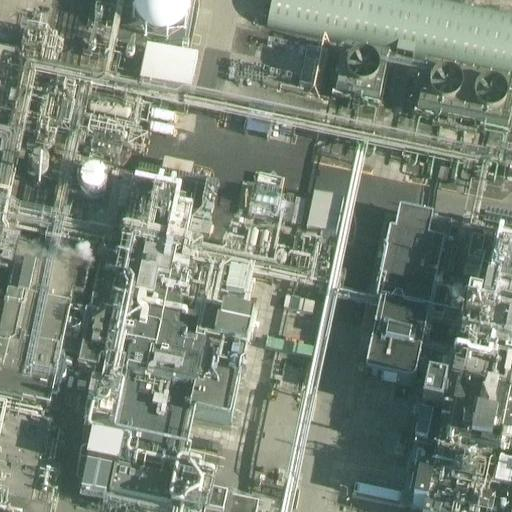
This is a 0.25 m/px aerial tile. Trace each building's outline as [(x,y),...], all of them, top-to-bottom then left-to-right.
[(185,9),(185,7),(185,3),(183,0),(130,0),(129,3),(129,7),(129,9),(129,12),(130,16),(131,20),(133,24),(134,25),(135,27),(138,30),(142,33),(144,34),(147,36),(149,36),(154,37),(158,37),(162,37),(166,36),(168,35),(172,33),(175,31),(177,29),(178,28),(181,24),(183,21),(184,19),(184,17),(185,14),(185,12),(185,9)] [(511,16),(432,0),(268,0),(264,24),(511,76),(511,16)] [(197,60),(146,50),(138,85),(190,96),(197,60)] [(0,51),(0,132),(2,132),(18,55),(0,51)] [(344,53),(335,97),(379,107),(388,63),(344,53)] [(411,115),(432,120),(430,129),(475,138),(476,130),(503,136),(511,91),(511,87),(420,69),(411,115)] [(31,172),(31,173),(31,174),(31,176),(32,178),(33,179),(35,180),(36,181),(38,182),(39,182),(41,182),(42,181),(43,181),(45,179),(46,178),(47,177),(47,176),(48,174),(48,173),(48,172),(48,171),(47,170),(46,168),(45,167),(44,166),(42,165),(41,165),(39,165),(38,165),(36,165),(35,166),(33,167),(32,168),(32,169),(31,171),(31,172)] [(105,184),(105,183),(104,181),(103,179),(102,178),(100,177),(98,176),(96,175),(93,175),(91,175),(89,175),(86,176),(84,177),(83,179),(82,180),(81,181),(80,183),(80,184),(79,185),(79,186),(79,188),(79,190),(80,192),(80,193),(81,195),(83,197),(83,198),(85,199),(87,200),(89,201),(93,202),(95,201),(97,201),(100,200),(100,199),(102,197),(103,196),(104,195),(105,192),(106,191),(106,189),(106,187),(105,184)] [(147,511),(170,511),(190,421),(230,429),(251,327),(221,321),(220,325),(215,324),(221,298),(224,299),(224,302),(244,306),(250,279),(181,265),(190,221),(172,217),(176,197),(134,189),(123,239),(110,236),(106,254),(97,253),(94,265),(99,266),(77,372),(94,375),(84,426),(94,428),(85,473),(113,479),(108,504),(147,511)] [(312,198),(305,234),(335,240),(343,204),(312,198)] [(423,344),(443,248),(427,245),(432,223),(398,216),(393,238),(387,236),(378,285),(383,286),(373,334),(423,344)] [(511,231),(477,224),(477,228),(511,234),(511,231)] [(445,234),(444,232),(443,231),(442,231),(441,230),(440,229),(438,229),(437,229),(435,230),(433,230),(433,231),(432,232),(431,233),(430,234),(430,235),(430,237),(430,238),(430,240),(431,242),(431,243),(433,244),(435,245),(436,245),(439,246),(440,245),(441,245),(443,244),(445,242),(445,241),(445,240),(446,239),(446,237),(446,236),(445,234)] [(471,244),(467,266),(479,268),(483,246),(471,244)] [(17,250),(0,335),(0,395),(49,405),(67,315),(75,317),(86,263),(17,250)] [(402,497),(400,509),(412,511),(511,511),(511,461),(495,451),(511,363),(511,254),(494,251),(482,311),(466,308),(453,371),(441,369),(435,395),(425,393),(417,428),(411,461),(407,477),(418,479),(414,498),(403,496),(402,497)] [(462,279),(477,282),(479,270),(464,267),(462,279)] [(300,303),(285,300),(283,309),(298,312),(300,303)] [(278,317),(282,304),(271,301),(268,314),(278,317)] [(440,357),(440,358),(440,359),(441,360),(441,361),(442,362),(443,362),(444,362),(446,363),(447,363),(448,362),(449,362),(450,361),(451,360),(452,359),(452,358),(452,356),(452,355),(451,354),(450,352),(449,352),(448,351),(447,351),(445,351),(444,351),(443,351),(442,352),(441,353),(440,354),(440,356),(440,357)] [(511,461),(511,511),(511,363),(495,451),(511,461)] [(0,415),(0,511),(51,511),(61,471),(41,467),(50,425),(0,415)] [(256,511),(258,507),(207,496),(204,511),(256,511)]
